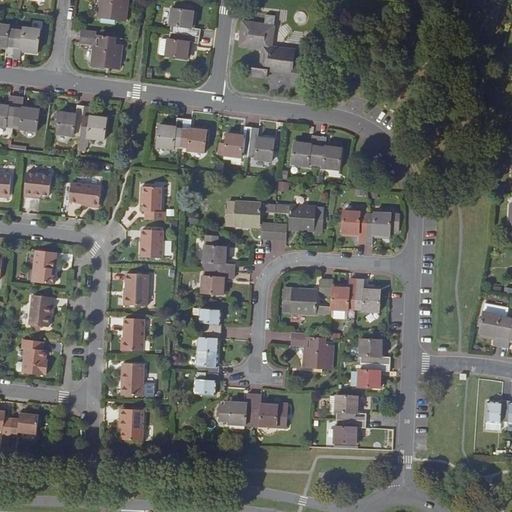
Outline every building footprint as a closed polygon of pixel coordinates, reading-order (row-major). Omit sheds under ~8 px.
[(99,0),(98,19),(123,23),(125,0),(99,0)] [(175,28),(174,35),(187,37),(203,39),(204,32),(197,31),(194,31),(195,15),(187,14),(175,12),(173,28),(175,28)] [(247,23),(242,22),(241,22),(238,46),(261,50),(258,70),(251,70),(250,75),(265,77),(266,71),(290,75),(289,85),(297,86),(301,56),(293,55),(294,51),(269,47),(274,16),(264,15),(262,25),(247,23)] [(5,57),(12,58),(15,29),(9,28),(9,26),(0,24),(0,47),(6,48),(6,52),(5,57)] [(15,29),(12,58),(20,59),(21,50),(37,52),(39,30),(23,28),(23,30),(15,29)] [(95,33),(81,32),(80,45),(93,46),(91,68),(117,71),(120,47),(110,46),(110,39),(94,37),(95,33)] [(187,60),(191,61),(192,45),(195,45),(201,46),(203,39),(187,37),(174,35),(173,42),(170,42),(168,58),(168,59),(187,60)] [(168,58),(170,42),(165,42),(162,43),(161,55),(163,58),(168,58)] [(343,86),(362,87),(363,73),(344,72),(343,86)] [(17,98),(10,97),(9,103),(8,106),(0,104),(0,127),(6,128),(7,127),(13,127),(17,98)] [(24,99),(17,98),(13,127),(20,128),(20,130),(37,132),(40,109),(23,107),(23,105),(24,99)] [(84,106),(77,105),(76,114),(59,112),(56,134),(74,137),(74,135),(81,136),(84,106)] [(92,107),(84,106),(81,136),(79,151),(86,152),(87,144),(89,144),(89,139),(104,141),(107,118),(91,116),(92,107)] [(184,119),(177,118),(176,127),(159,125),(157,147),(174,150),(175,145),(181,146),(184,119)] [(192,120),(184,119),(181,146),(187,147),(187,151),(205,153),(207,131),(191,129),(192,120)] [(252,127),(244,127),(243,135),(227,133),(224,156),(242,158),(242,157),(248,157),(252,127)] [(260,128),(252,127),(248,157),(255,158),(255,160),(272,162),(275,139),(259,137),(260,128)] [(320,136),(313,135),(312,142),(312,144),(294,142),(292,164),(309,167),(309,165),(316,166),(320,136)] [(327,137),(320,136),(316,166),(323,167),(322,169),(339,171),(343,148),(326,146),(326,144),(327,137)] [(12,175),(0,173),(0,194),(9,196),(12,175)] [(52,177),(26,173),(24,197),(33,198),(33,194),(40,195),(50,196),(52,177)] [(289,192),(289,182),(279,182),(278,191),(289,192)] [(102,187),(71,183),(69,202),(83,204),(99,206),(102,187)] [(162,187),(142,187),(141,197),(144,197),(143,204),(143,212),(146,212),(145,220),(165,221),(165,212),(160,212),(162,187)] [(236,202),(228,201),(226,226),(249,228),(249,224),(260,225),(260,211),(274,212),(274,205),(261,204),(261,203),(236,201),(236,202)] [(291,206),(274,205),(274,212),(290,213),(289,227),(300,228),(300,231),(322,233),(324,208),(316,207),(316,206),(291,205),(291,206)] [(361,212),(343,211),(342,233),(359,235),(359,237),(358,243),(366,244),(367,214),(360,214),(361,212)] [(374,215),(367,214),(366,244),(373,244),(373,238),(373,235),(390,236),(390,232),(399,233),(400,214),(391,214),(374,213),(374,215)] [(274,224),(262,223),(261,239),(273,240),(274,224)] [(287,225),(274,224),(273,240),(286,241),(287,225)] [(163,231),(142,230),(141,257),(162,258),(163,231)] [(227,247),(204,245),(203,269),(235,272),(235,263),(229,263),(226,262),(227,247)] [(57,253),(36,250),(32,282),(53,285),(54,275),(51,275),(52,269),(55,270),(57,253)] [(234,279),(235,272),(203,269),(201,294),(224,295),(225,278),(227,279),(234,279)] [(149,275),(127,274),(126,290),(127,290),(127,296),(126,296),(125,305),(147,306),(149,275)] [(333,280),(321,279),(320,296),(332,296),(332,287),(332,285),(333,280)] [(349,288),(332,287),(332,296),(331,307),(331,310),(348,311),(348,309),(355,310),(357,279),(350,279),(349,288)] [(365,280),(357,279),(355,310),(362,310),(362,312),(380,313),(381,290),(370,290),(370,287),(364,287),(365,280)] [(307,289),(284,288),(283,312),(316,314),(323,315),(324,307),(317,307),(318,293),(307,292),(307,289)] [(52,298),(32,295),(29,325),(48,327),(50,314),(51,305),(52,298)] [(222,309),(200,308),(198,324),(200,325),(200,330),(222,332),(222,324),(221,324),(222,309)] [(501,315),(483,311),(479,334),(480,334),(496,338),(495,340),(494,346),(501,347),(506,317),(500,316),(501,315)] [(511,318),(506,317),(501,347),(508,349),(510,340),(511,340),(511,318)] [(145,320),(125,319),(123,351),(143,352),(145,320)] [(222,332),(200,330),(200,336),(198,336),(196,351),(218,353),(219,339),(221,339),(222,332)] [(306,334),(292,333),(291,346),(304,347),(303,368),(333,370),(334,346),(322,345),(322,338),(306,337),(306,334)] [(44,342),(23,339),(22,347),(25,348),(23,362),(17,362),(15,364),(14,368),(16,370),(22,371),(22,372),(44,375),(44,374),(46,374),(47,365),(45,365),(45,361),(47,350),(43,350),(44,342)] [(383,340),(360,339),(359,356),(361,356),(361,363),(391,365),(391,357),(384,357),(382,357),(383,340)] [(218,353),(196,351),(196,367),(198,367),(198,373),(219,374),(219,367),(217,366),(218,353)] [(144,364),(123,363),(122,381),(124,381),(123,385),(122,385),(121,396),(143,396),(144,364)] [(391,365),(361,363),(360,370),(359,370),(358,387),(380,388),(381,372),(390,372),(391,365)] [(219,374),(198,373),(197,378),(195,378),(193,395),(216,396),(217,381),(218,381),(219,374)] [(254,395),(247,394),(247,403),(230,402),(229,406),(224,406),(219,405),(219,418),(229,419),(229,425),(246,426),(246,424),(252,424),(254,395)] [(262,395),(254,395),(252,424),(260,425),(260,427),(287,428),(288,406),(261,404),(262,402),(262,395)] [(358,396),(336,395),(336,396),(335,412),(335,413),(337,413),(336,420),(366,421),(367,414),(361,413),(358,413),(358,396)] [(503,402),(487,401),(486,423),(501,424),(502,422),(508,422),(509,401),(503,401),(503,402)] [(144,410),(121,409),(120,431),(122,431),(122,440),(143,441),(144,410)] [(0,430),(3,430),(1,445),(9,447),(10,436),(12,419),(5,418),(5,413),(0,412),(0,430)] [(28,416),(20,415),(20,420),(12,419),(10,436),(18,437),(18,432),(37,434),(39,416),(28,414),(28,416)] [(366,421),(336,420),(336,426),(334,426),(334,444),(356,445),(357,428),(359,428),(366,429),(366,421)] [(501,424),(486,423),(485,430),(501,431),(501,424)]
